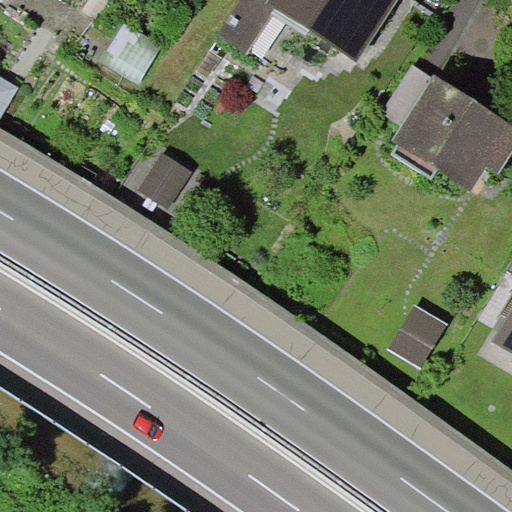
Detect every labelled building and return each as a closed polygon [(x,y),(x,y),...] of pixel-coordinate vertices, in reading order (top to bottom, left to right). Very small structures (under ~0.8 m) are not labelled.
[(247,54),(277,8),(267,2),(268,0),(239,0),(217,35),(247,54)] [(268,0),(267,2),(277,8),(358,61),(398,0),(268,0)] [(163,46),(123,23),(101,61),(140,84),(163,46)] [(401,125),(432,78),(413,65),(381,112),(401,125)] [(511,154),(511,123),(435,74),(432,78),(401,125),(391,141),(397,144),(437,170),(472,192),(487,168),(499,176),(511,154)] [(19,88),(0,76),(0,117),(0,118),(19,88)] [(432,179),(437,170),(397,144),(391,153),(432,179)] [(193,171),(163,151),(139,188),(169,208),(193,171)] [(448,324),(414,304),(388,347),(422,367),(448,324)] [(511,307),(492,341),(511,353),(511,307)]
